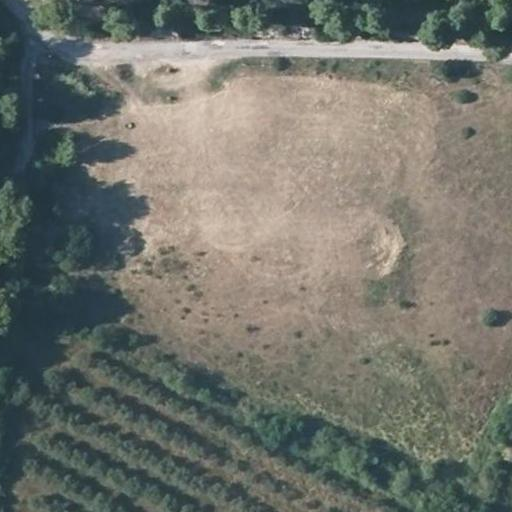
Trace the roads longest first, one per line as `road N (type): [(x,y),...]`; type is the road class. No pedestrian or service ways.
road 1 (unclassified): [(8,0),(39,35),(71,50),(511,56)]
road 2 (track): [(0,285),(27,136),(27,57),(39,35)]
